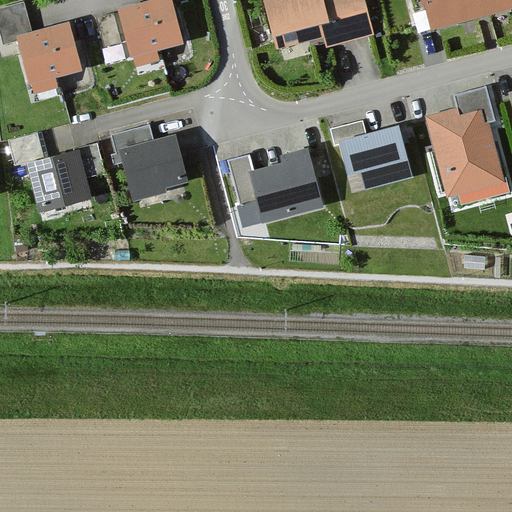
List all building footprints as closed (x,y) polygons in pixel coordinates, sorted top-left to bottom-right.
[(172,0),(154,0),(118,10),(134,68),(160,61),(158,51),(184,44),(172,0)] [(378,38),(367,0),(268,0),(283,52),(328,40),(331,50),(378,38)] [(511,0),(426,0),(436,34),(511,13),(511,0)] [(69,23),(16,37),(32,95),(58,88),(56,78),(82,71),(69,23)] [(455,113),(429,120),(451,202),(507,187),(491,127),(496,126),(487,91),(452,100),(455,113)] [(365,123),(331,133),(335,150),(346,147),(355,182),(414,166),(404,129),(370,139),(365,123)] [(156,144),(152,128),(113,137),(117,156),(126,154),(138,204),(172,196),(172,192),(194,187),(182,138),(156,144)] [(99,147),(76,152),(77,155),(33,166),(45,216),(97,203),(91,178),(106,174),(99,147)] [(285,169),(258,176),(253,158),(230,163),(249,235),(330,214),(314,152),(283,160),(285,169)]
